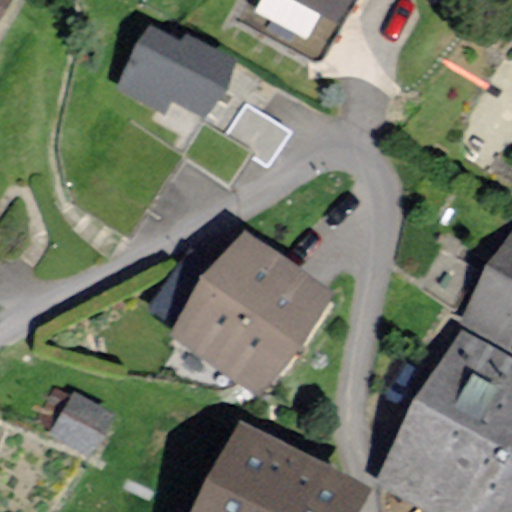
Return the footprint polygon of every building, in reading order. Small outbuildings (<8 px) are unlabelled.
[(0,0),(0,41),(24,0),(0,0)] [(367,0),(267,0),(345,42),(367,0)] [(182,51),(149,33),(117,94),(166,120),(172,109),(206,128),(239,67),(188,40),(182,51)] [(511,246),(463,334),(511,361),(511,246)] [(335,310),(244,248),(174,349),(265,411),(335,310)] [(511,511),(511,370),(459,340),(381,472),(449,511),(511,511)] [(119,423),(73,397),(51,435),(97,461),(119,423)] [(356,511),(362,501),(242,438),(202,511),(356,511)]
